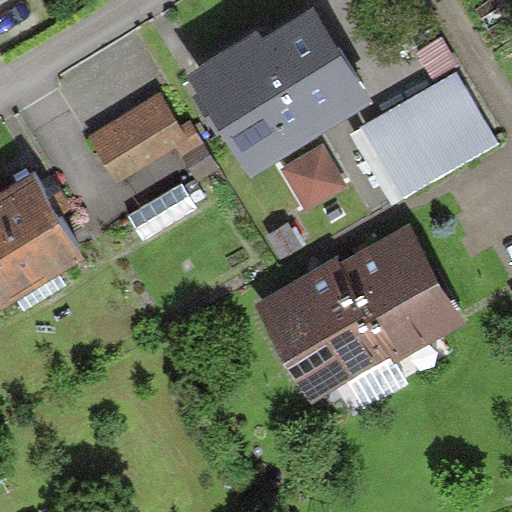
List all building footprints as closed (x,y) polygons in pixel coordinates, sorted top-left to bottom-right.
[(241,168),(363,100),(309,2),(186,71),(241,168)] [(359,134),(398,205),(505,146),(466,73),(359,134)] [(88,138),(116,188),(193,147),(166,95),(88,138)] [(311,212),(354,186),(327,142),(284,168),(311,212)] [(0,184),(0,297),(78,251),(29,167),(0,184)] [(465,317),(409,214),(336,253),(338,257),(389,349),(392,356),(465,317)] [(312,391),(389,349),(338,257),(336,253),(259,295),(312,391)]
